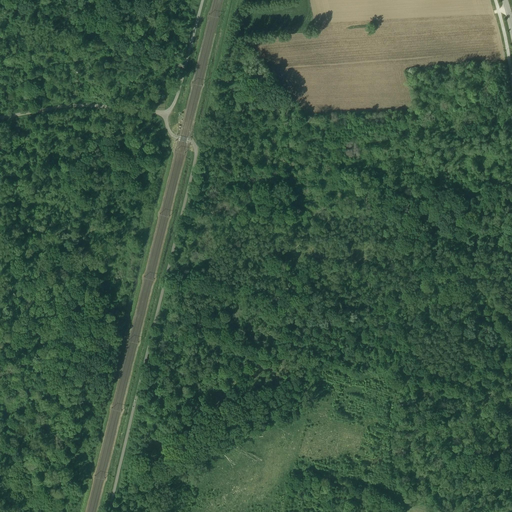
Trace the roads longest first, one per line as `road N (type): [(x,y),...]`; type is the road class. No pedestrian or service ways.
road 1 (unclassified): [(108,511),(195,158),(195,146),(171,134),(164,113)]
road 2 (unclassified): [(164,113),(80,103),(0,116)]
road 3 (track): [(195,146),(229,0)]
road 4 (unclassified): [(164,113),(175,100),(202,0)]
